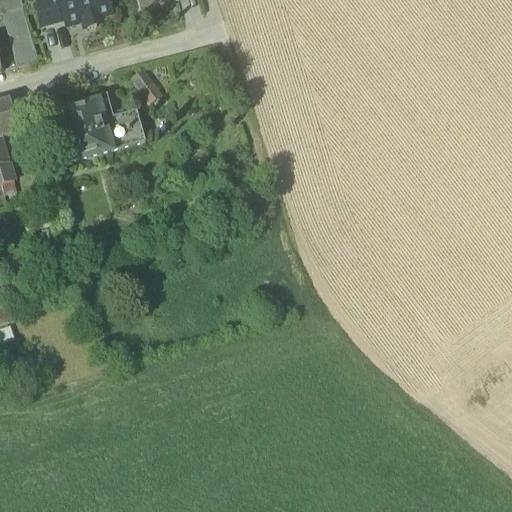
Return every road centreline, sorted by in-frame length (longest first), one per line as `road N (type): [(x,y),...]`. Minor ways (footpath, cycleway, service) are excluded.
road 1 (track): [(208,0),(303,311)]
road 2 (residential): [(0,92),(217,31)]
